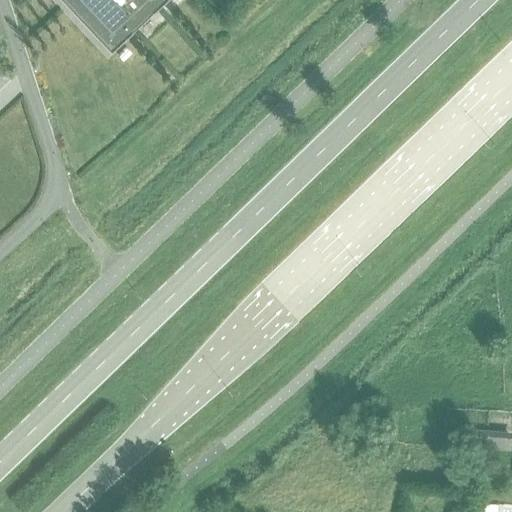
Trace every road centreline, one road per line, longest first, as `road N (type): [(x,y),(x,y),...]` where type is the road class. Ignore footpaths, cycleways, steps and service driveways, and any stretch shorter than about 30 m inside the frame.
road 1 (primary): [(477,0),(0,467)]
road 2 (primary): [(65,511),(511,78)]
road 3 (unclassified): [(0,7),(61,196),(0,253)]
